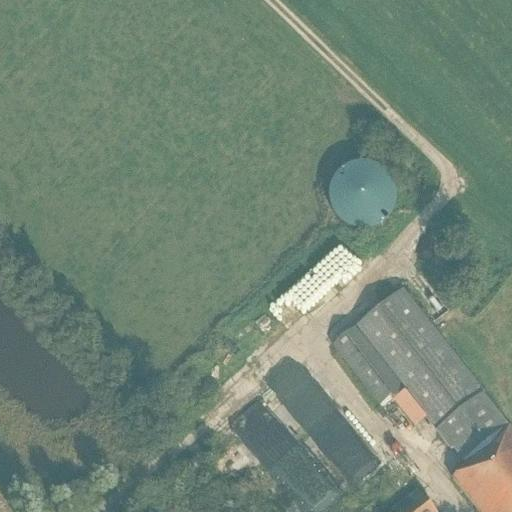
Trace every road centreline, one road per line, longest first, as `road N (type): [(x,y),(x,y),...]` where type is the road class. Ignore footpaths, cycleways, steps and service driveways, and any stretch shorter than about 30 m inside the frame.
road 1 (track): [(365,282),(448,179),(271,0)]
road 2 (track): [(365,282),(96,511)]
